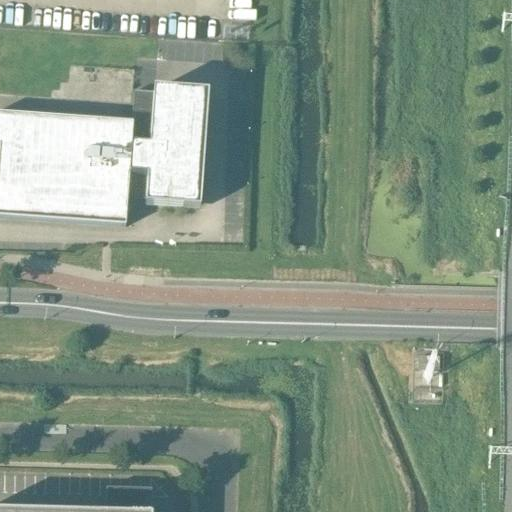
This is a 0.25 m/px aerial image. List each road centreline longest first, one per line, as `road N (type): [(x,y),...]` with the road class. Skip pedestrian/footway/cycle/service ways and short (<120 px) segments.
road 1 (tertiary): [(269,323),(150,321),(0,304)]
road 2 (tertiary): [(269,323),(511,328)]
road 3 (unclassified): [(0,438),(196,442),(221,469)]
